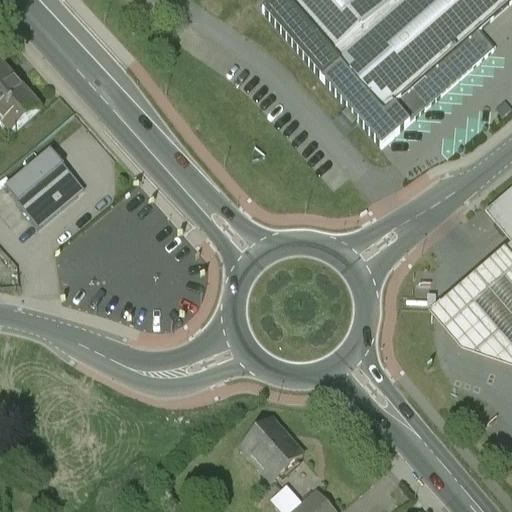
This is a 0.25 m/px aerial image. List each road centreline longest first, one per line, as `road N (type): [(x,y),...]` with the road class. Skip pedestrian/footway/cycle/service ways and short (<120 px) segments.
road 1 (tertiary): [(184,187),(14,0)]
road 2 (residential): [(109,360),(151,388),(185,389),(258,363)]
road 3 (residential): [(234,326),(185,357),(109,360)]
road 4 (residential): [(511,150),(413,218)]
